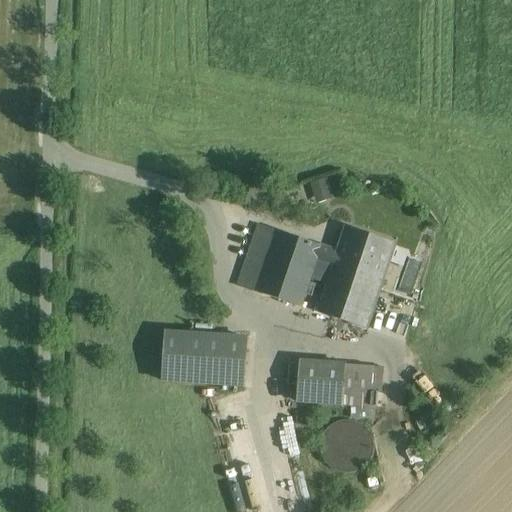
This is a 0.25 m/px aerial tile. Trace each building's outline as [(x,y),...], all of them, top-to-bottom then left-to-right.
[(319,202),(333,198),(328,179),(314,183),(319,202)] [(300,188),(277,184),(275,194),(297,199),(300,188)] [(338,253),(259,226),(239,287),(300,308),(304,295),(308,283),(310,279),(315,262),(334,268),(335,265),(339,254),(338,253)] [(395,246),(346,230),(338,253),(339,254),(335,265),(383,281),(395,246)] [(334,268),(315,262),(310,279),(328,285),(334,268)] [(383,281),(335,265),(328,285),(318,314),(367,330),(383,281)] [(315,285),(308,283),(304,295),(311,297),(315,285)] [(247,339),(167,334),(163,382),(244,387),(247,339)] [(345,366),(301,363),(298,403),(342,406),(345,366)] [(373,368),(345,366),(342,406),(351,407),(370,408),(371,390),(373,368)] [(383,368),(373,368),(371,390),(381,391),(383,368)] [(370,408),(351,407),(350,418),(374,420),(375,408),(370,408)] [(336,423),(335,462),(374,463),(375,425),(336,423)] [(228,470),(238,511),(265,511),(269,511),(257,462),(228,470)]
